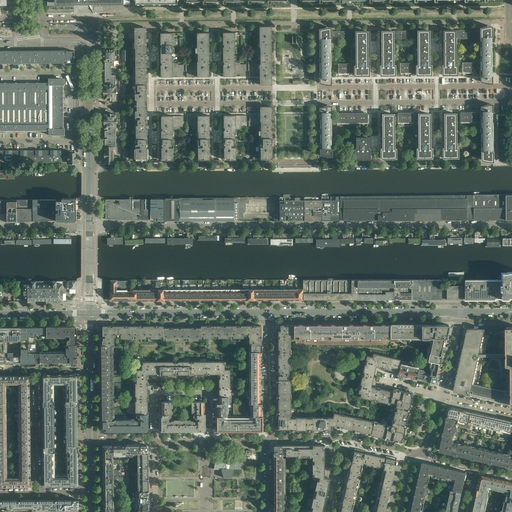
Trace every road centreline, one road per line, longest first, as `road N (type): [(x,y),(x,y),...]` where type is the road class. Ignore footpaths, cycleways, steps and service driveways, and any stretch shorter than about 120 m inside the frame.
road 1 (residential): [(90,226),(511,225)]
road 2 (tertiary): [(460,312),(269,312)]
road 3 (tertiary): [(269,312),(88,313)]
road 4 (residential): [(35,492),(34,369),(90,370)]
road 5 (residential): [(153,438),(154,396),(206,392),(210,442)]
road 6 (residential): [(269,312),(269,439)]
road 7 (tertiary): [(90,226),(91,106)]
